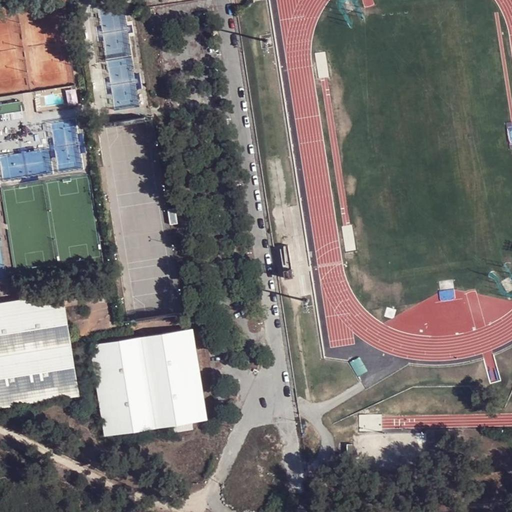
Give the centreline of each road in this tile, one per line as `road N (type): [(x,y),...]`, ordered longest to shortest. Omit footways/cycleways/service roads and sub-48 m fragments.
road 1 (residential): [(276,364),(222,0)]
road 2 (track): [(0,429),(110,487),(161,504),(206,503)]
road 3 (residential): [(303,496),(276,364)]
road 4 (residential): [(276,364),(217,479)]
